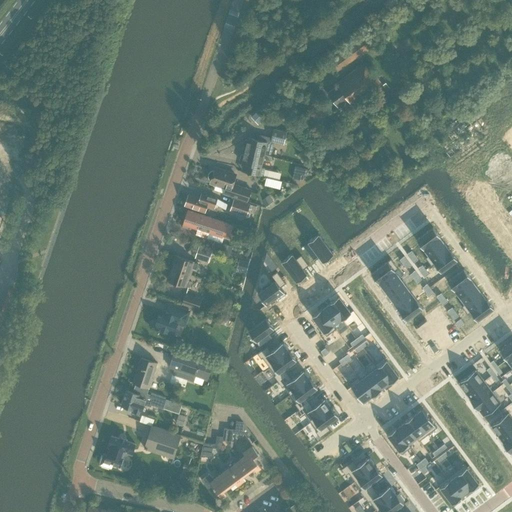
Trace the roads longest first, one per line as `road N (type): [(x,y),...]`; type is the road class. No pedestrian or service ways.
road 1 (unclassified): [(77,478),(238,0)]
road 2 (residential): [(420,203),(290,303),(286,318),(365,417)]
road 3 (residential): [(365,417),(511,309)]
road 4 (unclassified): [(4,280),(31,196),(18,172),(0,168)]
road 5 (residential): [(197,511),(77,478)]
